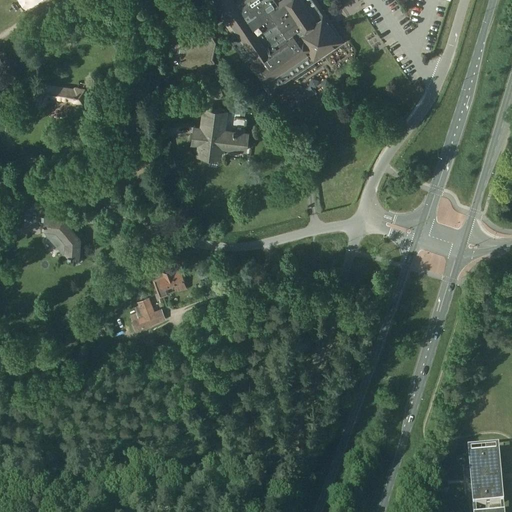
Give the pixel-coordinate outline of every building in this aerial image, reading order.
[(214,0),(234,30),(227,35),(242,58),(250,52),(254,60),(252,61),(254,64),(253,65),(270,91),(345,41),(317,0),(214,0)] [(208,28),(196,36),(190,41),(179,47),(177,58),(182,65),(195,68),(198,68),(200,73),(217,62),(214,58),(217,41),(208,28)] [(129,86),(130,75),(121,76),(111,92),(117,94),(130,90),(129,86)] [(44,107),(47,104),(50,99),(51,98),(73,102),(73,103),(82,104),(85,90),(85,89),(75,86),(74,86),(74,88),(72,88),(47,84),(40,90),(34,95),(33,98),(34,101),(35,104),(37,106),(40,107),(44,107)] [(123,116),(121,112),(109,121),(119,133),(125,128),(128,130),(143,121),(141,115),(134,106),(123,116)] [(247,133),(223,130),(225,113),(206,111),(204,128),(195,127),(194,139),(202,140),(200,152),(219,154),(221,140),(246,143),(247,133)] [(43,225),(42,225),(42,228),(43,228),(43,231),(56,232),(66,242),(65,256),(68,256),(68,257),(71,257),(71,256),(79,256),(80,237),(68,224),(69,224),(63,218),(61,218),(61,216),(50,215),(50,217),(44,217),(43,225)] [(166,276),(160,278),(158,279),(162,289),(175,284),(178,290),(186,287),(184,281),(185,281),(181,270),(173,273),(172,270),(164,272),(166,276)] [(105,302),(113,311),(136,289),(129,281),(105,302)] [(132,320),(136,330),(165,319),(161,309),(159,309),(154,311),(149,298),(139,302),(144,314),(144,315),(132,320)] [(497,452),(469,454),(474,506),(502,503),(497,452)] [(444,477),(434,478),(435,490),(445,489),(444,477)]
